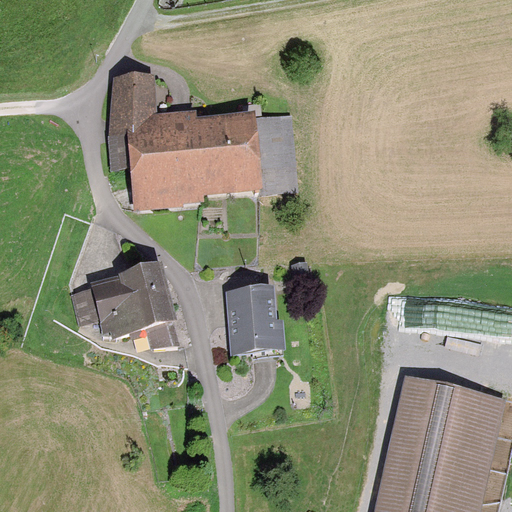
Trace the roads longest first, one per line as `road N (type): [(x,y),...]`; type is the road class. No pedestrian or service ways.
road 1 (residential): [(227,511),(216,416),(188,295),(173,268),(106,205),(95,163),(95,102),(148,0)]
road 2 (track): [(134,28),(281,0)]
